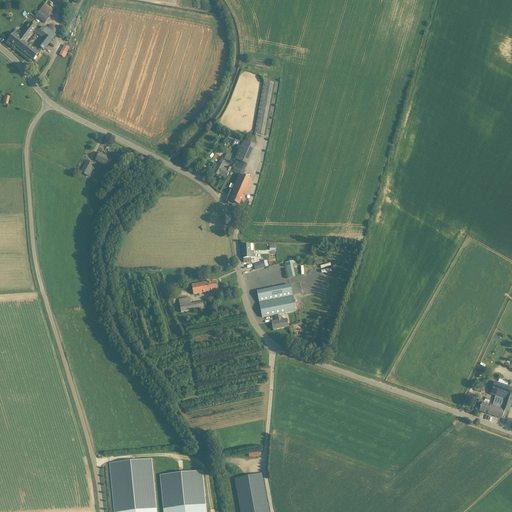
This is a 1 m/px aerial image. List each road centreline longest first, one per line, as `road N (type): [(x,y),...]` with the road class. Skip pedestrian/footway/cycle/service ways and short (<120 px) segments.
road 1 (unclassified): [(101,511),(92,453),(33,249),(27,144),(49,102)]
road 2 (unclassified): [(272,343),(245,309),(234,233),(210,190),(49,102)]
road 3 (unclassified): [(511,432),(272,343)]
road 4 (unclassified): [(272,511),(264,466),(272,343)]
